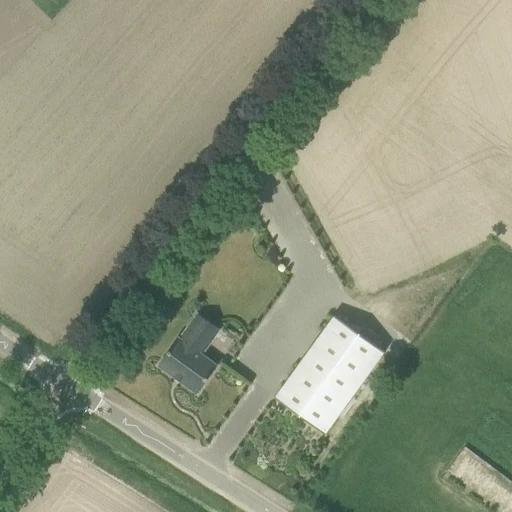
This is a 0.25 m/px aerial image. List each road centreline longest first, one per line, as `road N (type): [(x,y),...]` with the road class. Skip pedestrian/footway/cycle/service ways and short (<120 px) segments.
road 1 (unclassified): [(67,388),(377,0)]
road 2 (unclassified): [(266,511),(67,388)]
